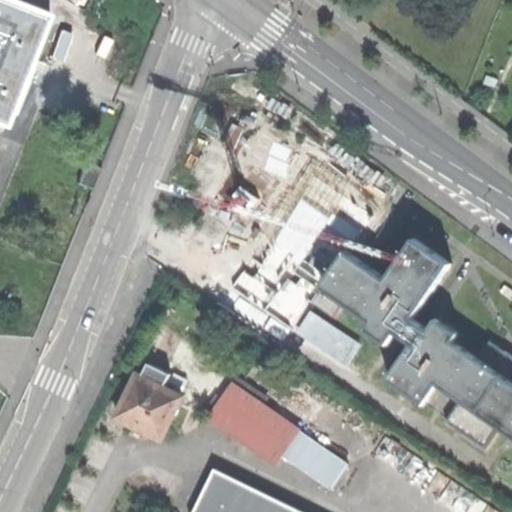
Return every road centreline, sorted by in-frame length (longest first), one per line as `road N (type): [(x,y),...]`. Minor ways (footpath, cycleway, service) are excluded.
road 1 (residential): [(211,0),(60,381),(0,504)]
road 2 (tertiary): [(234,0),(511,206)]
